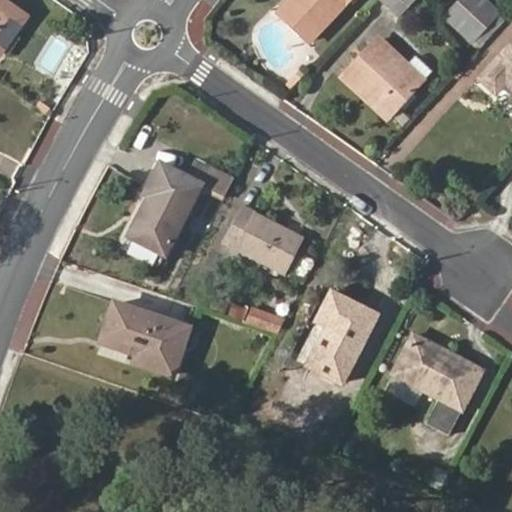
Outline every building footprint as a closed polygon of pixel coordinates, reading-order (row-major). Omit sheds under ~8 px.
[(0,0),(0,53),(0,54),(25,18),(0,0)] [(290,0),(279,12),(309,42),(348,0),(290,0)] [(379,0),(399,19),(416,0),(379,0)] [(462,0),(446,18),(474,43),(501,14),(486,0),(462,0)] [(427,81),(410,65),(380,36),(340,78),(387,122),(427,81)] [(507,84),(511,88),(511,46),(481,80),(497,95),(507,84)] [(435,72),(419,56),(410,65),(427,81),(435,72)] [(130,237),(167,257),(203,185),(161,163),(145,195),(149,198),(130,237)] [(204,187),(224,197),(232,181),(213,171),(204,187)] [(224,245),(284,276),(304,238),(244,206),(224,245)] [(308,366),(344,383),(377,317),(332,293),(317,323),(327,328),(308,366)] [(136,362),(174,375),(189,329),(114,304),(101,342),(139,355),(136,362)] [(245,322),(277,332),(284,318),(253,306),(245,322)] [(429,424),(449,434),(483,372),(413,335),(383,388),(413,405),(422,390),(442,400),(429,424)] [(429,483),(441,490),(451,473),(437,467),(429,483)]
